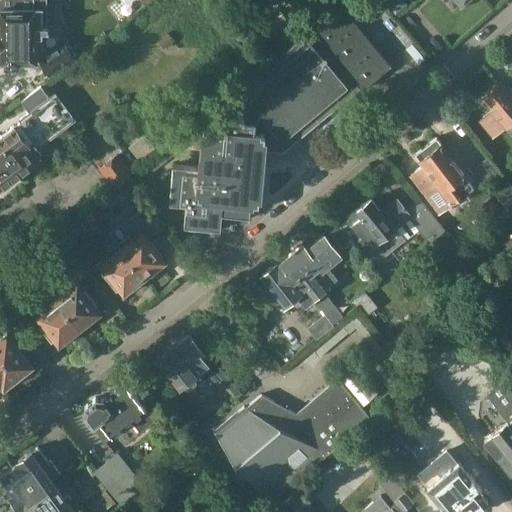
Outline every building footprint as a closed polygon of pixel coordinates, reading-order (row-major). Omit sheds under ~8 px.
[(74,60),(78,57),(67,44),(64,46),(63,45),(46,56),(43,49),(42,30),(49,30),(49,28),(47,28),(47,0),(0,0),(0,1),(0,8),(0,62),(22,62),(22,61),(24,61),(25,65),(35,65),(35,61),(36,61),(36,59),(40,59),(49,73),(73,59),(74,60)] [(221,221),(236,222),(237,213),(249,214),(250,202),(258,203),(263,150),(283,152),(360,88),(361,90),(391,66),(340,4),(297,40),(288,48),(253,76),(226,98),(231,103),(207,122),(207,129),(204,129),(200,165),(173,163),(169,201),(186,203),(184,224),(220,227),(221,221)] [(511,86),(508,90),(501,81),(495,85),(494,84),(486,91),(487,93),(481,97),(492,110),(478,121),(492,138),(498,133),(511,121),(511,86)] [(55,92),(48,96),(41,86),(21,101),(29,112),(19,119),(21,121),(14,126),(13,125),(0,134),(0,187),(39,158),(41,151),(35,145),(40,141),(42,143),(75,119),(55,92)] [(445,149),(436,137),(415,153),(423,164),(411,174),(439,210),(472,185),(462,172),(463,172),(457,164),(463,159),(451,144),(445,149)] [(113,186),(129,174),(131,173),(118,155),(100,168),(113,186)] [(476,165),(489,181),(500,173),(488,156),(476,165)] [(130,176),(167,224),(175,218),(138,170),(130,176)] [(511,203),(511,185),(508,181),(493,194),(506,209),(511,203)] [(381,212),(370,199),(355,210),(356,211),(345,220),(349,226),(352,223),(358,231),(355,233),(377,259),(403,239),(394,228),(410,216),(429,240),(443,229),(420,201),(406,212),(404,209),(404,208),(403,207),(402,207),(396,200),(381,212)] [(150,205),(141,212),(154,228),(163,222),(150,205)] [(122,224),(133,238),(121,248),(145,279),(147,277),(152,276),(156,273),(157,270),(159,268),(158,267),(166,261),(160,254),(162,253),(150,237),(149,238),(148,236),(156,230),(154,228),(141,212),(140,210),(122,224)] [(68,230),(59,237),(67,246),(76,239),(68,230)] [(324,234),(306,249),(302,244),(283,259),(315,300),(327,290),(320,281),(332,272),(327,266),(340,256),(324,234)] [(67,246),(59,237),(50,244),(58,253),(67,246)] [(144,280),(145,279),(121,248),(108,258),(106,256),(96,264),(116,289),(118,288),(123,295),(131,288),(132,289),(135,287),(139,287),(143,284),(144,280)] [(456,267),(447,256),(441,261),(450,272),(456,267)] [(278,264),(276,262),(262,274),(265,279),(262,282),(261,287),(264,291),(272,301),(278,302),(281,300),(285,305),(297,296),(306,306),(315,300),(283,259),(278,264)] [(48,288),(80,330),(82,328),(87,328),(91,325),(91,321),(94,319),(93,318),(101,312),(96,305),(97,304),(85,289),(84,289),(77,279),(66,288),(59,279),(48,288)] [(0,295),(17,317),(27,310),(5,282),(0,286),(0,295)] [(80,330),(48,288),(34,299),(36,302),(27,310),(51,340),(52,339),(58,346),(66,340),(66,341),(69,339),(74,338),(78,335),(79,331),(80,330)] [(367,317),(376,309),(378,307),(364,290),(353,300),(367,317)] [(326,315),(334,326),(342,321),(325,298),(317,304),(326,315)] [(334,326),(326,315),(308,329),(316,340),(334,326)] [(6,331),(0,335),(0,359),(2,362),(0,363),(0,386),(3,390),(16,380),(17,381),(22,380),(33,371),(34,366),(6,331)] [(171,345),(157,356),(180,385),(182,383),(186,388),(190,389),(195,385),(196,381),(192,376),(194,374),(192,371),(197,367),(200,372),(209,365),(202,357),(205,355),(189,335),(173,347),(171,345)] [(340,368),(333,373),(337,378),(361,406),(377,392),(345,355),(336,362),(340,368)] [(224,386),(225,387),(233,397),(247,385),(227,361),(214,372),(211,369),(207,372),(220,389),(224,386)] [(214,429),(213,429),(242,475),(247,474),(269,501),(296,479),(370,417),(361,406),(337,378),(296,413),(261,394),(246,407),(244,406),(215,431),(214,429)] [(84,414),(105,441),(112,436),(112,437),(133,421),(141,432),(155,421),(147,410),(147,409),(126,382),(104,398),(95,397),(85,405),(84,414)] [(511,391),(504,382),(487,395),(508,422),(485,440),(510,473),(511,471),(511,391)] [(21,510),(23,509),(22,508),(55,484),(53,481),(61,476),(54,466),(46,472),(39,461),(45,457),(38,447),(32,451),(31,451),(18,461),(19,463),(5,471),(0,470),(0,480),(3,481),(9,490),(7,491),(21,510)] [(447,451),(436,459),(446,472),(427,487),(447,511),(475,511),(488,502),(479,491),(481,489),(459,461),(457,463),(447,451)] [(96,472),(121,503),(142,486),(117,454),(96,472)] [(404,511),(414,504),(382,467),(372,475),(398,505),(394,509),(393,507),(391,508),(381,496),(365,509),(367,511),(404,511)] [(74,511),(55,484),(22,508),(23,509),(24,511),(74,511)] [(106,489),(87,504),(93,511),(103,511),(116,502),(106,489)] [(284,511),(316,511),(297,489),(279,505),(284,511)] [(254,511),(242,496),(222,511),(254,511)]
